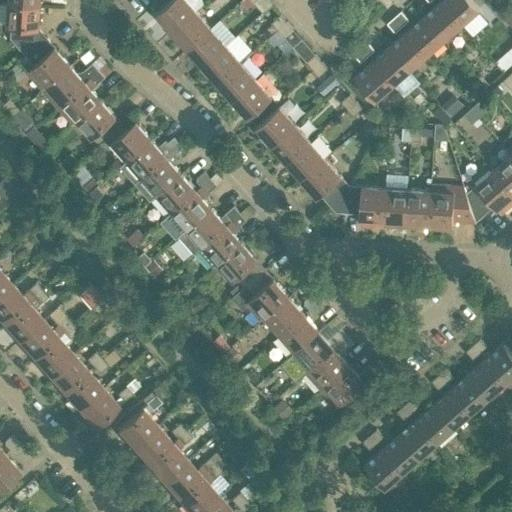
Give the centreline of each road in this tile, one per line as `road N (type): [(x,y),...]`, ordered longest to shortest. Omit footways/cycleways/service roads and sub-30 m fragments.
road 1 (residential): [(83,0),(83,11),(136,73),(180,104),(310,252),(343,254)]
road 2 (residential): [(458,261),(456,298),(397,351),(341,290),(343,254)]
road 3 (residential): [(0,382),(113,511)]
